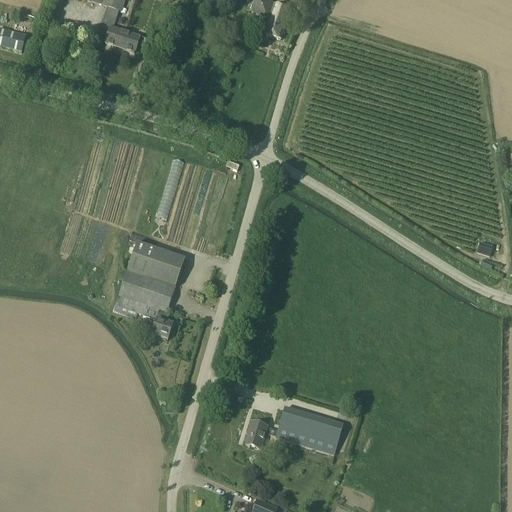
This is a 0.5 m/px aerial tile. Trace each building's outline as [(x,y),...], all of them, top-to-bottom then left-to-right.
[(109,32),(110,29),(113,30),(119,13),(121,14),(122,12),(126,13),(130,0),(79,0),(91,4),(91,3),(102,7),(101,7),(107,9),(100,29),(109,32)] [(208,0),(207,3),(225,9),(228,0),(208,0)] [(257,0),(252,13),(262,16),(262,17),(269,20),(264,36),(280,42),(291,11),(271,4),(259,0),(257,0)] [(105,46),(121,51),(127,35),(113,30),(110,29),(109,32),(105,46)] [(0,32),(0,49),(20,54),(24,39),(0,32)] [(127,35),(121,51),(135,55),(137,47),(145,50),(147,42),(140,39),(127,35)] [(492,248),(479,244),(476,254),(489,259),(492,248)] [(126,274),(115,307),(114,313),(133,319),(135,314),(157,321),(151,337),(167,342),(173,327),(163,323),(185,261),(136,245),(126,274)] [(343,426),(284,410),(277,433),(267,429),(251,424),(248,435),(249,435),(245,447),(260,452),(265,436),(275,439),(275,440),(331,457),(334,456),(343,426)] [(251,511),(277,511),(278,511),(257,501),(251,511)]
